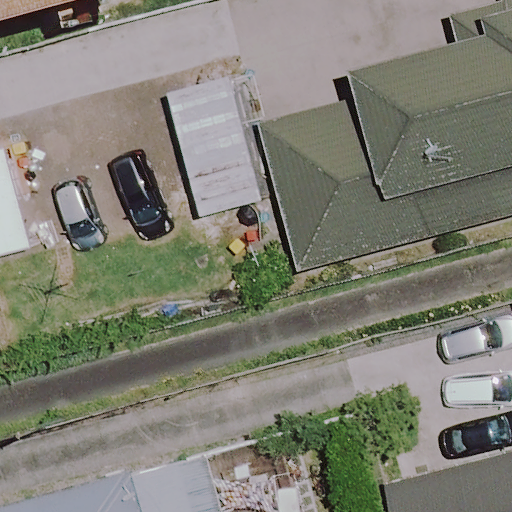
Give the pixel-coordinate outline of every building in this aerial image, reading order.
[(0,0),(0,39),(106,11),(103,0),(0,0)] [(120,0),(128,28),(233,0),(120,0)] [(511,0),(470,11),(478,47),(376,72),(385,112),(280,138),(313,274),(511,223),(511,0)] [(244,77),(184,93),(199,154),(165,162),(177,216),(211,208),(216,227),(276,212),(244,77)] [(277,511),(260,449),(29,511),(277,511)]
